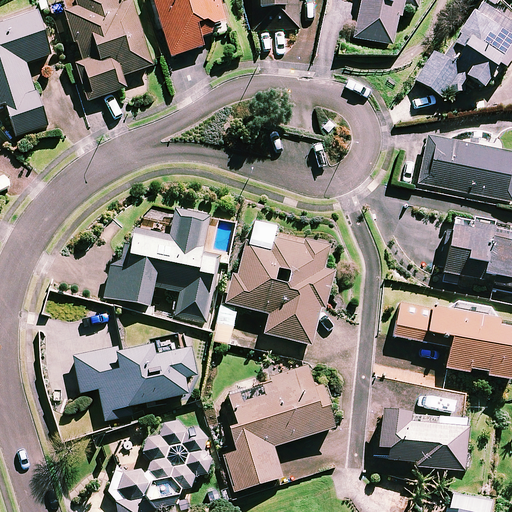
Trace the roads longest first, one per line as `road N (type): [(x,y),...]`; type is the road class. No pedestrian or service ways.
road 1 (residential): [(143,146),(216,101),(255,87),(292,87),(343,98),(361,116),(360,162),(315,182),(213,155)]
road 2 (residential): [(45,511),(7,371),(18,283),(49,212),(143,146)]
